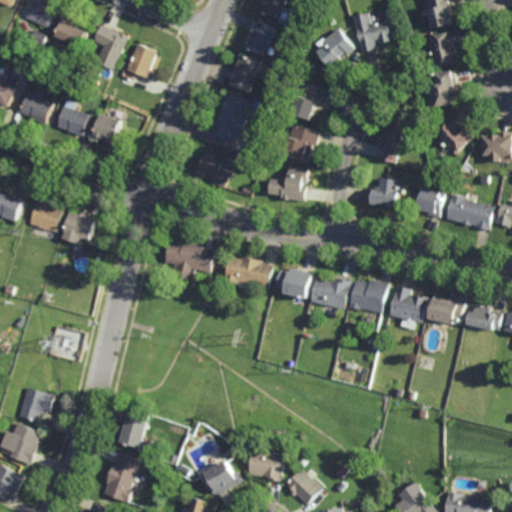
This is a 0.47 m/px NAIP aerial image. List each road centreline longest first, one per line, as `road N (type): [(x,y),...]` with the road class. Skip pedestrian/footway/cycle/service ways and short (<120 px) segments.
road 1 (residential): [(223,0),(147,194),(91,425),(54,511)]
road 2 (residential): [(0,145),(276,233),(406,244),(511,269)]
road 3 (residential): [(341,237),(343,163),(376,92)]
